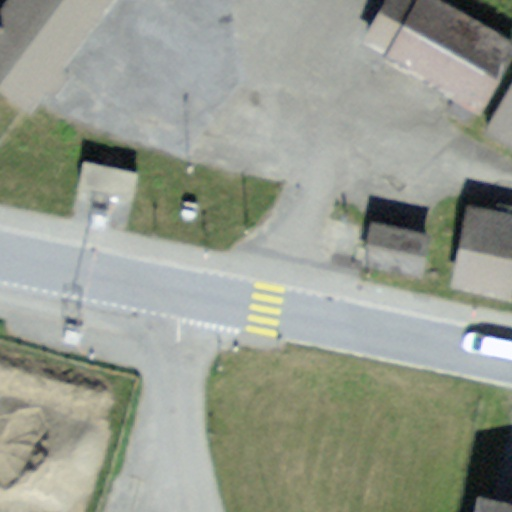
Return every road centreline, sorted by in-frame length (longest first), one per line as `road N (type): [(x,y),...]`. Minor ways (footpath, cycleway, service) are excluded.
road 1 (secondary): [(511,359),(185,293)]
road 2 (unclassified): [(185,293),(173,364),(198,511)]
road 3 (secondary): [(185,293),(0,255)]
